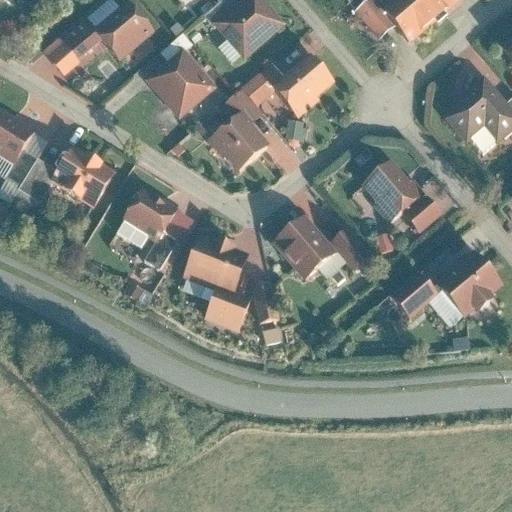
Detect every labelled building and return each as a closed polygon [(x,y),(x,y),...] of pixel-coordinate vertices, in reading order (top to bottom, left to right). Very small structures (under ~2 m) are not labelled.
[(279,30),(254,0),(253,0),(232,16),(213,34),(237,63),(279,30)] [(378,10),(370,0),(354,15),(377,41),(393,27),(378,10)] [(433,26),(411,0),(390,0),(378,10),(393,27),(409,47),(433,26)] [(461,4),(457,0),(411,0),(433,26),(461,4)] [(232,16),(223,6),(204,24),(213,34),(232,16)] [(150,36),(127,9),(98,35),(93,39),(116,65),(150,36)] [(98,35),(85,21),(61,42),(74,56),(93,39),(98,35)] [(511,68),(511,40),(498,53),(511,68)] [(182,42),(161,58),(170,69),(182,59),(191,53),(182,42)] [(209,90),(182,59),(170,69),(150,87),(177,118),(209,90)] [(332,86),(311,59),(281,82),(271,91),(296,124),(318,107),(314,101),(332,86)] [(281,82),(271,70),(239,100),(249,111),(271,91),(281,82)] [(511,123),(502,112),(481,87),(439,122),(463,151),(482,136),(495,151),(511,137),(511,123)] [(249,111),(239,100),(227,110),(236,121),(244,131),(257,121),(249,111)] [(511,102),(502,112),(511,123),(511,102)] [(22,154),(34,134),(0,113),(0,160),(13,168),(22,154)] [(231,178),(262,153),(244,131),(236,121),(205,146),(231,178)] [(114,177),(73,152),(59,175),(52,186),(93,212),(114,177)] [(15,192),(36,160),(22,154),(13,168),(4,183),(15,192)] [(15,192),(38,207),(52,186),(59,175),(36,160),(15,192)] [(419,201),(390,169),(357,198),(386,231),(419,201)] [(172,213),(141,195),(121,230),(152,248),(160,234),(172,213)] [(418,240),(439,220),(428,209),(407,228),(418,240)] [(334,258),(302,222),(271,250),(303,286),(334,258)] [(368,258),(347,232),(330,246),(351,272),(368,258)] [(162,279),(181,245),(160,234),(152,248),(141,268),(162,279)] [(246,261),(198,246),(185,283),(214,293),(234,299),(246,261)] [(500,291),(474,262),(437,295),(463,324),(500,291)] [(433,300),(415,282),(390,307),(408,325),(433,300)] [(277,325),(271,289),(251,292),(257,328),(277,325)] [(239,338),(249,303),(234,299),(214,293),(204,328),(239,338)] [(266,349),(283,344),(279,330),(262,335),(266,349)]
